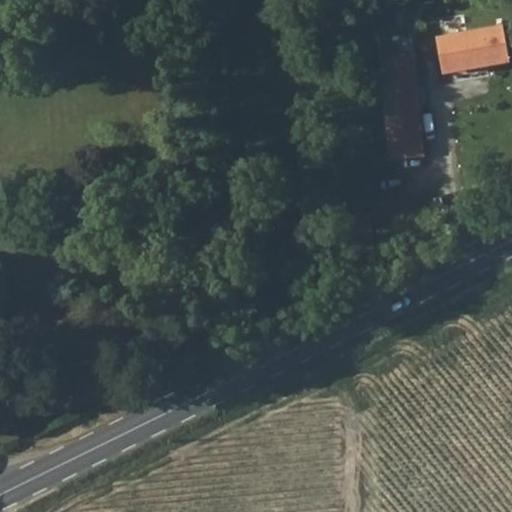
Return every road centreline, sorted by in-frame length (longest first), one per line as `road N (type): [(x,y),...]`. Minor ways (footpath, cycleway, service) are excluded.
road 1 (secondary): [(0,497),(511,241)]
road 2 (track): [(52,511),(345,370),(348,511)]
road 3 (track): [(345,370),(511,288)]
